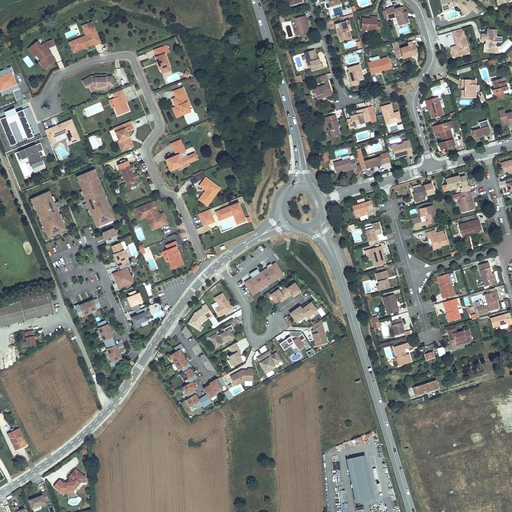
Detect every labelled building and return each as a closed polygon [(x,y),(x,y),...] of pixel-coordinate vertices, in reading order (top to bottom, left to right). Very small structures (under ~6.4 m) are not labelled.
[(441,0),(444,10),(451,8),(449,3),(454,2),(456,5),(458,5),(464,9),(468,14),(474,8),(479,13),(483,8),(474,0),(469,0),(469,1),(467,0),(441,0)] [(403,12),(401,7),(396,9),(395,6),(386,9),(389,19),(397,17),(400,26),(409,23),(407,14),(407,11),(405,12),(403,12)] [(306,20),(307,20),(306,15),(295,19),(300,35),(310,32),(308,26),(306,20)] [(378,19),(371,18),(363,18),(362,29),(377,30),(377,32),(381,32),(381,22),(377,21),(378,19)] [(336,24),(337,29),(338,28),(340,35),(342,41),(351,38),(346,21),(336,24)] [(101,43),(93,22),(87,24),(88,28),(84,29),(86,36),(82,38),(83,41),(71,46),(74,53),(86,48),(86,46),(94,43),(94,44),(95,46),(101,43)] [(463,29),(453,32),(457,44),(458,44),(458,45),(457,47),(456,47),(456,46),(452,47),(453,52),(456,51),(457,56),(466,53),(466,51),(469,50),(463,29)] [(488,44),(486,43),(485,43),(485,52),(496,53),(497,45),(497,42),(499,42),(502,42),(502,36),(496,36),(497,29),(488,29),(488,34),(483,33),(482,40),(486,41),(488,41),(488,44)] [(71,46),(83,41),(82,38),(70,43),(71,46)] [(499,48),(504,53),(511,44),(511,41),(509,38),(499,48)] [(404,58),(412,56),(418,54),(415,45),(416,44),(415,40),(408,42),(409,46),(401,49),(404,58)] [(57,60),(52,53),(51,54),(49,51),(51,50),(45,42),(42,45),(39,41),(34,45),(40,53),(38,54),(42,60),(40,61),(46,69),(57,60)] [(169,44),(155,49),(157,55),(157,56),(159,60),(160,60),(161,63),(160,63),(162,68),(171,65),(172,65),(167,53),(171,51),(169,44)] [(305,52),(308,62),(310,61),(312,66),(313,70),(324,67),(323,63),(321,63),(320,58),(318,58),(316,54),(315,49),(305,52)] [(29,68),(34,64),(27,55),(22,59),(29,68)] [(368,64),(371,74),(377,72),(391,68),(388,57),(368,64)] [(350,74),(349,74),(351,82),(352,82),(353,87),(360,84),(358,80),(364,78),(360,64),(349,68),(350,72),(350,74)] [(12,66),(0,70),(0,80),(3,88),(1,89),(3,95),(21,88),(19,83),(16,84),(12,72),(14,71),(12,66)] [(326,85),(313,89),(315,94),(317,93),(318,99),(333,94),(329,80),(327,74),(323,75),(322,76),(323,82),(325,81),(326,85)] [(117,82),(112,77),(107,77),(107,75),(101,75),(101,78),(96,78),(96,76),(91,76),(83,81),(87,88),(89,86),(91,91),(96,88),(96,87),(102,87),(102,86),(107,86),(107,90),(108,91),(117,82)] [(505,86),(503,78),(493,81),(495,89),(493,90),(494,94),(508,89),(507,85),(505,86)] [(462,87),(465,87),(466,87),(466,90),(465,90),(465,97),(476,97),(476,85),(471,85),(471,79),(462,80),(462,87)] [(185,87),(175,91),(178,97),(176,98),(178,102),(180,101),(181,105),(177,107),(181,117),(185,115),(184,112),(192,109),(191,106),(193,106),(185,87)] [(116,98),(113,99),(116,106),(115,107),(119,115),(130,110),(127,102),(124,94),(125,94),(123,89),(114,93),(116,98)] [(426,101),(428,105),(429,105),(431,111),(434,119),(444,115),(438,97),(426,101)] [(383,114),(386,122),(389,121),(390,124),(398,121),(397,117),(400,116),(399,112),(395,113),(395,114),(394,114),(392,113),(392,112),(393,112),(391,104),(381,107),(383,114)] [(347,120),(349,128),(353,127),(353,125),(369,120),(376,121),(377,121),(374,112),(372,105),(360,109),(361,113),(357,114),(350,117),(351,119),(347,120)] [(5,116),(0,118),(0,123),(9,147),(16,144),(8,124),(19,120),(27,140),(34,137),(23,109),(16,112),(14,108),(3,112),(5,116)] [(499,111),(502,122),(509,120),(509,122),(510,126),(511,125),(511,112),(506,113),(504,109),(499,111)] [(336,115),(326,118),(327,123),(329,128),(329,130),(328,130),(331,138),(340,135),(338,127),(339,127),(336,115)] [(132,121),(115,128),(120,141),(119,141),(123,151),(134,146),(132,141),(130,141),(128,138),(130,137),(128,132),(135,129),(132,121)] [(435,133),(440,131),(441,131),(442,134),(441,134),(443,141),(439,142),(441,149),(455,145),(448,121),(433,126),(435,133)] [(60,124),(45,131),(51,144),(56,142),(54,138),(66,133),(70,144),(80,140),(74,125),(70,127),(68,122),(61,125),(60,124)] [(489,126),(473,131),(475,138),(492,133),(489,126)] [(396,144),(392,145),(396,158),(404,155),(404,154),(405,153),(406,154),(407,153),(408,157),(413,155),(409,141),(405,142),(403,145),(399,146),(396,144)] [(40,142),(15,153),(18,160),(27,157),(29,162),(29,163),(30,166),(31,166),(33,170),(44,165),(40,157),(43,156),(41,151),(43,150),(40,142)] [(170,155),(165,157),(167,160),(166,161),(170,170),(179,167),(180,169),(185,167),(184,165),(197,159),(194,153),(180,159),(178,152),(173,154),(174,156),(171,157),(170,155)] [(381,157),(365,162),(367,169),(391,161),(389,152),(381,155),(381,157)] [(124,158),(120,160),(121,162),(117,164),(120,169),(121,169),(128,187),(130,186),(131,188),(136,186),(135,184),(137,183),(135,178),(139,176),(137,173),(136,172),(133,173),(131,169),(134,168),(135,167),(133,163),(129,165),(127,159),(125,160),(124,158)] [(337,172),(345,170),(353,167),(353,168),(357,167),(355,159),(351,160),(350,158),(334,163),(337,172)] [(511,159),(500,163),(502,172),(506,171),(507,172),(511,170),(511,159)] [(109,206),(97,177),(98,177),(95,169),(82,174),(83,178),(79,179),(83,190),(86,198),(88,201),(84,203),(83,203),(85,209),(89,207),(97,226),(98,225),(113,219),(114,219),(109,206)] [(111,206),(99,176),(98,177),(97,177),(109,206),(111,206)] [(462,194),(466,192),(468,192),(470,191),(469,186),(467,187),(464,176),(459,178),(458,176),(445,180),(446,185),(445,186),(447,192),(454,190),(454,189),(461,187),(462,189),(461,189),(462,194)] [(217,186),(205,177),(199,186),(204,189),(206,190),(206,191),(205,192),(204,192),(198,199),(204,203),(209,196),(212,198),(218,191),(215,189),(217,186)] [(420,188),(412,191),(414,199),(413,199),(414,203),(424,200),(423,197),(433,194),(431,184),(420,187),(420,188)] [(57,209),(56,207),(58,206),(61,204),(59,200),(54,202),(49,191),(32,198),(37,210),(40,218),(41,217),(46,230),(47,230),(50,236),(66,229),(57,209)] [(462,194),(448,197),(449,201),(457,199),(462,213),(474,210),(471,200),(469,201),(466,192),(462,194)] [(358,204),(352,206),(356,218),(368,215),(366,211),(373,209),(370,201),(364,202),(363,199),(357,201),(358,204)] [(153,202),(135,209),(139,217),(148,214),(152,224),(150,225),(152,230),(167,224),(164,217),(162,218),(161,214),(158,215),(157,212),(155,211),(154,208),(155,207),(153,202)] [(215,212),(218,221),(223,219),(222,217),(232,213),(233,215),(235,214),(238,221),(245,218),(238,202),(215,212)] [(431,206),(418,210),(421,217),(425,216),(427,221),(426,221),(427,225),(433,223),(432,220),(435,219),(431,206)] [(215,222),(210,209),(198,214),(203,226),(215,222)] [(148,214),(139,217),(139,219),(146,217),(150,225),(152,224),(148,214)] [(99,227),(114,221),(113,219),(98,225),(99,227)] [(478,220),(458,226),(461,235),(472,231),(473,235),(481,232),(478,220)] [(365,231),(369,245),(379,243),(376,235),(382,233),(379,225),(371,227),(372,229),(365,231)] [(113,236),(116,235),(113,227),(103,231),(106,239),(105,239),(107,243),(115,240),(113,236)] [(429,239),(432,248),(439,246),(439,247),(447,245),(444,234),(435,237),(434,231),(425,234),(427,240),(429,239)] [(178,251),(176,246),(177,246),(175,241),(165,245),(167,250),(166,250),(170,260),(168,261),(172,269),(183,264),(179,253),(178,254),(176,251),(178,251)] [(129,262),(121,242),(112,245),(115,253),(118,261),(117,261),(117,266),(118,266),(120,265),(129,262)] [(136,245),(130,246),(132,256),(138,254),(136,245)] [(381,246),(365,251),(367,260),(372,259),(374,266),(385,263),(383,255),(381,250),(382,250),(381,246)] [(170,260),(166,250),(161,252),(166,262),(168,261),(170,260)] [(132,277),(127,267),(131,266),(129,261),(129,262),(120,265),(121,269),(115,272),(117,277),(115,278),(118,286),(122,284),(123,286),(129,283),(127,279),(132,277)] [(195,273),(200,266),(196,263),(191,270),(195,273)] [(267,285),(275,280),(274,278),(278,276),(279,277),(283,275),(275,263),(272,265),(270,263),(266,266),(267,267),(267,268),(259,273),(257,269),(249,274),(252,278),(245,282),(252,294),(259,290),(260,292),(268,286),(267,285)] [(493,284),(490,275),(487,264),(478,267),(483,287),(493,284)] [(385,280),(387,279),(388,279),(385,271),(375,274),(378,285),(376,286),(377,292),(388,289),(385,280)] [(448,274),(438,277),(441,285),(439,285),(443,299),(454,295),(450,282),(448,274)] [(291,295),(295,293),(296,294),(300,291),(294,283),(287,288),(286,287),(279,291),(278,289),(270,295),(275,302),(279,299),(280,300),(283,298),(284,299),(291,294),(291,295)] [(138,302),(143,300),(139,292),(137,293),(135,289),(129,292),(130,296),(128,297),(133,310),(136,310),(141,308),(138,302)] [(50,292),(0,305),(0,323),(1,326),(55,312),(50,292)] [(493,293),(486,294),(484,295),(489,312),(498,309),(495,301),(494,297),(497,297),(495,292),(493,293)] [(215,309),(219,317),(231,310),(229,306),(228,307),(225,302),(226,302),(222,294),(214,299),(218,307),(215,309)] [(393,295),(382,299),(386,315),(398,312),(397,308),(396,308),(394,304),(395,303),(393,295)] [(94,299),(87,302),(91,311),(98,308),(97,307),(101,306),(98,298),(94,300),(94,299)] [(455,299),(443,302),(445,308),(446,307),(447,312),(446,313),(448,322),(460,319),(456,304),(457,304),(455,299)] [(80,304),(75,306),(78,314),(83,312),(84,315),(91,312),(91,311),(87,302),(80,305),(80,304)] [(307,316),(316,310),(311,302),(309,303),(305,306),(304,305),(300,307),(299,305),(296,307),(297,308),(292,311),(292,310),(289,312),(296,322),(306,315),(307,316)] [(194,314),(188,324),(198,329),(200,325),(199,323),(202,321),(202,322),(208,318),(209,319),(213,316),(205,305),(201,307),(202,309),(194,314)] [(152,314),(150,309),(147,310),(145,307),(141,308),(136,310),(138,314),(137,315),(136,316),(136,315),(131,317),(136,327),(141,325),(140,322),(148,319),(147,316),(152,314)] [(510,323),(507,314),(489,320),(491,329),(497,327),(499,331),(505,329),(506,327),(505,324),(510,323)] [(370,318),(373,328),(381,326),(378,316),(370,318)] [(400,319),(390,321),(394,335),(403,332),(400,323),(401,322),(400,319)] [(104,320),(97,323),(98,327),(98,328),(100,334),(110,330),(107,324),(106,324),(104,320)] [(315,345),(327,342),(321,323),(319,320),(311,326),(313,329),(311,330),(315,345)] [(216,334),(209,338),(212,342),(213,341),(217,347),(222,344),(221,343),(224,342),(224,343),(234,337),(230,331),(233,329),(230,325),(223,330),(224,332),(219,335),(220,336),(218,337),(217,336),(216,334)] [(452,346),(456,345),(455,341),(465,338),(466,342),(472,340),(468,329),(457,332),(456,328),(447,331),(452,346)] [(34,330),(25,332),(28,346),(37,344),(34,330)] [(112,337),(110,330),(100,334),(103,340),(104,340),(105,344),(113,341),(111,337),(112,337)] [(279,343),(284,350),(293,343),(298,350),(304,346),(300,341),(304,337),(302,333),(292,340),(289,336),(285,339),(285,340),(284,341),(284,340),(279,343)] [(242,349),(249,346),(247,339),(240,341),(242,349)] [(115,345),(113,341),(105,344),(107,348),(106,348),(109,354),(118,351),(116,344),(115,345)] [(394,347),(397,358),(400,357),(402,364),(411,362),(409,354),(405,355),(403,349),(411,347),(409,342),(394,347)] [(180,345),(173,350),(175,353),(169,357),(174,364),(183,358),(183,357),(179,351),(183,349),(180,345)] [(240,351),(237,346),(231,350),(233,354),(228,356),(234,366),(242,361),(239,357),(239,356),(238,357),(237,355),(238,354),(237,353),(239,352),(240,351)] [(444,346),(437,347),(439,355),(446,354),(444,346)] [(121,357),(118,351),(109,354),(112,361),(110,362),(112,366),(119,363),(118,359),(121,357)] [(435,358),(433,351),(424,354),(426,360),(435,358)] [(274,365),(281,361),(277,355),(270,359),(267,353),(258,359),(266,372),(275,367),(274,365)] [(183,358),(174,364),(178,371),(181,369),(183,373),(189,369),(190,368),(188,364),(187,364),(183,358)] [(183,373),(180,375),(184,382),(187,380),(189,383),(192,382),(196,379),(194,375),(193,375),(189,369),(183,373)] [(252,381),(252,371),(247,371),(247,372),(242,372),(239,373),(238,372),(230,377),(235,386),(244,381),(252,381)] [(219,377),(209,384),(210,385),(215,393),(221,388),(221,387),(225,385),(219,377)] [(436,380),(408,389),(410,397),(438,388),(436,380)] [(189,383),(183,388),(187,394),(186,395),(189,399),(195,395),(196,394),(193,390),(196,388),(192,382),(189,383)] [(207,395),(203,398),(208,404),(211,402),(209,398),(215,393),(210,385),(203,390),(207,395)] [(229,399),(234,396),(228,388),(223,391),(229,399)] [(189,399),(186,401),(190,407),(194,405),(197,409),(202,406),(203,407),(208,404),(203,398),(199,401),(195,395),(189,399)] [(411,400),(413,405),(425,401),(424,396),(411,400)] [(14,430),(11,432),(7,434),(15,450),(26,444),(18,428),(14,430)] [(348,439),(350,448),(365,445),(363,436),(348,439)] [(356,502),(375,498),(366,453),(347,457),(356,502)] [(85,477),(77,470),(70,478),(71,480),(70,481),(71,482),(70,483),(68,483),(64,484),(60,481),(55,487),(63,494),(69,494),(68,491),(75,491),(81,483),(87,483),(86,477),(85,477)] [(35,499),(30,501),(33,509),(47,504),(46,502),(49,501),(46,493),(42,494),(43,496),(37,498),(38,499),(35,500),(35,499)]
